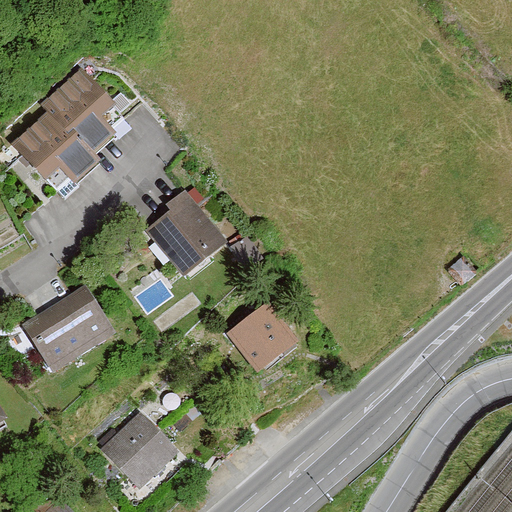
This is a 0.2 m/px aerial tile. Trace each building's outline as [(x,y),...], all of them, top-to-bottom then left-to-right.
[(41,106),(48,114),(12,147),(44,181),(46,179),(57,190),(68,180),(74,187),(100,163),(94,157),(115,136),(109,130),(121,118),(112,110),(116,106),(80,69),(41,106)] [(225,246),(185,192),(167,205),(172,212),(147,230),(183,277),(225,246)] [(448,272),(461,287),(477,274),(464,258),(448,272)] [(115,334),(86,288),(23,326),(52,373),(115,334)] [(269,305),(229,335),(258,372),(297,342),(269,305)] [(263,429),(279,418),(259,390),(243,401),(263,429)] [(140,412),(100,449),(138,489),(177,453),(140,412)] [(72,511),(52,490),(28,511),(72,511)]
